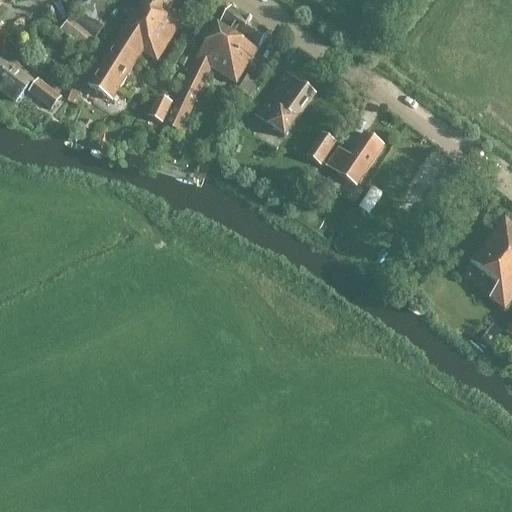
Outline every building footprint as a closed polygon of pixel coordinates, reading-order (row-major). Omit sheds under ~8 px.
[(71,22),(61,33),(87,55),(97,43),(105,31),(107,25),(103,23),(116,0),(79,0),(73,12),(76,14),(70,21),(71,22)] [(146,0),(116,47),(140,62),(144,56),(159,65),(184,24),(170,15),(179,0),(146,0)] [(270,37),(232,12),(219,30),(219,29),(196,62),(197,62),(167,129),(182,137),(212,72),(237,88),(270,37)] [(0,47),(10,35),(0,27),(0,47)] [(113,103),(140,62),(116,47),(89,89),(113,103)] [(0,92),(17,106),(33,85),(10,66),(0,58),(0,84),(3,87),(0,91),(0,92)] [(286,141),(317,98),(287,77),(256,121),(286,141)] [(248,79),(238,94),(250,102),(260,86),(248,79)] [(64,99),(41,83),(32,95),(54,112),(64,99)] [(86,89),(78,85),(71,105),(78,108),(86,89)] [(159,101),(150,121),(164,128),(173,108),(159,101)] [(358,191),(385,150),(366,137),(351,159),(340,152),(327,171),(358,191)] [(325,138),(309,161),(322,170),(338,146),(325,138)] [(449,209),(456,200),(443,190),(436,200),(449,209)] [(506,314),(511,305),(511,227),(506,223),(472,267),(501,290),(490,302),(506,314)] [(494,353),(506,338),(494,328),(482,344),(494,353)]
